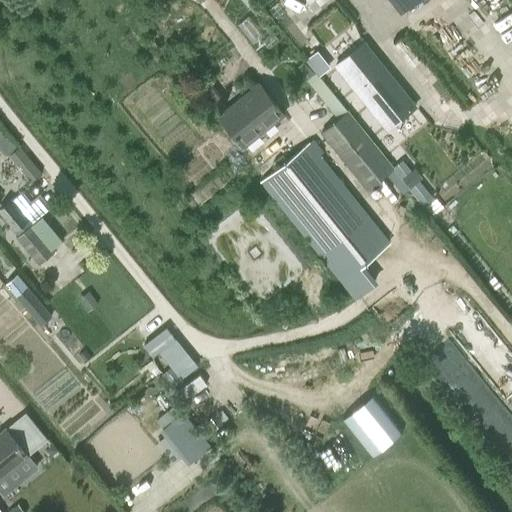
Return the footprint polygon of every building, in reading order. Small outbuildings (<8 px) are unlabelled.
[(252,0),(241,0),(252,14),(259,8),(252,0)] [(392,0),(401,10),(413,0),(392,0)] [(364,42),(336,65),(387,128),(415,106),(364,42)] [(303,62),(297,67),(307,79),(313,74),(303,62)] [(315,73),(307,80),(307,81),(338,117),(346,110),(315,73)] [(238,100),(219,116),(243,146),(283,114),(259,84),(244,96),(246,99),(241,104),(238,100)] [(393,166),(372,140),(347,112),(321,132),(366,188),(393,166)] [(342,280),(388,243),(308,143),(261,181),(342,280)] [(19,146),(9,155),(30,181),(41,173),(19,146)] [(402,160),(393,167),(402,178),(411,171),(402,160)] [(402,192),(408,187),(393,168),(387,174),(402,192)] [(411,171),(402,178),(410,187),(418,180),(411,171)] [(418,180),(410,187),(418,198),(427,191),(418,180)] [(11,199),(0,207),(0,212),(14,229),(27,218),(36,211),(19,191),(11,199)] [(31,223),(16,236),(40,263),(55,250),(64,243),(40,215),(31,223)] [(17,274),(6,284),(40,325),(51,316),(17,274)] [(97,302),(87,291),(78,298),(87,310),(97,302)] [(166,328),(143,345),(152,356),(160,350),(174,338),(166,328)] [(337,361),(370,340),(362,328),(329,349),(337,361)] [(160,350),(175,367),(183,377),(198,364),(175,337),(174,338),(160,350)] [(175,367),(165,376),(173,385),(175,383),(183,377),(175,367)] [(199,374),(180,388),(186,397),(206,384),(199,374)] [(162,429),(190,461),(209,445),(182,412),(162,429)] [(215,415),(206,422),(212,430),(221,422),(215,415)] [(0,486),(0,487),(0,486),(0,477),(27,456),(4,428),(0,431),(0,486)]
